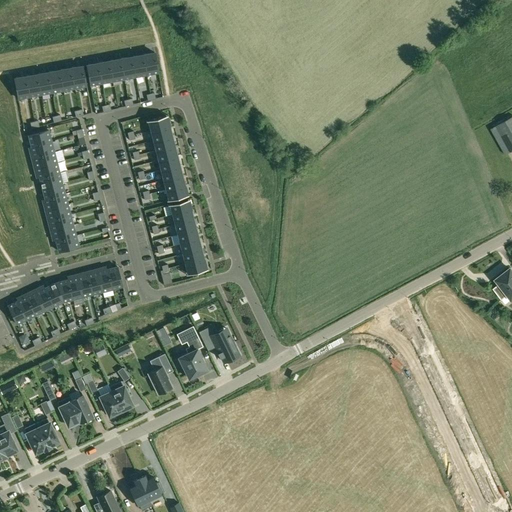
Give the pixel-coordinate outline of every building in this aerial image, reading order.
[(155,52),(143,55),(147,74),(158,72),(155,52)] [(143,55),(132,57),(135,77),(147,74),(143,55)] [(132,57),(120,59),(124,79),(135,77),(132,57)] [(120,59),(109,61),(113,81),(124,79),(120,59)] [(109,61),(98,63),(102,83),(113,81),(109,61)] [(98,63),(86,65),(90,85),(102,83),(98,63)] [(82,66),(71,68),(74,88),(86,86),(82,66)] [(71,68),(59,70),(63,90),(74,88),(71,68)] [(59,70),(48,72),(52,92),(63,90),(59,70)] [(48,72),(37,74),(41,94),(52,92),(48,72)] [(37,74),(26,76),(29,96),(41,94),(37,74)] [(26,76),(14,79),(18,98),(29,96),(26,76)] [(166,116),(148,120),(150,131),(168,126),(166,116)] [(511,116),(496,126),(492,128),(502,145),(506,143),(511,152),(511,151),(511,116)] [(168,126),(150,131),(153,141),(171,136),(168,126)] [(48,130),(28,135),(31,146),(51,141),(48,130)] [(171,136),(153,141),(155,150),(174,146),(171,136)] [(51,141),(31,146),(34,157),(54,151),(51,141)] [(174,146),(155,150),(158,160),(176,156),(174,146)] [(54,151),(34,157),(37,167),(56,162),(54,151)] [(176,156),(158,160),(160,170),(179,165),(176,156)] [(56,162),(37,167),(39,178),(59,172),(56,162)] [(179,165),(160,170),(163,180),(181,175),(179,165)] [(59,172),(39,178),(42,188),(62,183),(59,172)] [(181,175),(163,180),(166,190),(184,185),(181,175)] [(62,183),(42,188),(45,198),(65,193),(62,183)] [(184,185),(166,190),(168,200),(186,196),(184,185)] [(65,193),(45,198),(47,209),(67,204),(65,193)] [(187,199),(169,204),(172,214),(190,210),(187,199)] [(67,204),(47,209),(50,219),(70,214),(67,204)] [(190,210),(172,214),(175,224),(193,220),(190,210)] [(70,214),(50,219),(53,230),(73,225),(70,214)] [(193,220),(175,224),(177,234),(195,230),(193,220)] [(73,225),(53,230),(56,240),(75,235),(73,225)] [(195,230),(177,234),(180,244),(198,239),(195,230)] [(75,235),(56,240),(58,251),(78,246),(75,235)] [(198,239),(180,244),(182,254),(200,249),(198,239)] [(200,249),(182,254),(185,264),(203,259),(200,249)] [(203,259),(185,264),(187,274),(206,270),(203,259)] [(117,266),(107,269),(112,289),(122,286),(117,266)] [(500,284),(494,289),(502,299),(508,294),(511,299),(511,298),(511,270),(510,268),(496,279),(500,284)] [(107,269),(97,272),(102,292),(112,289),(107,269)] [(97,272),(87,274),(92,294),(102,292),(97,272)] [(87,274),(77,277),(82,297),(92,294),(87,274)] [(77,277),(67,279),(72,299),(82,297),(77,277)] [(67,279),(57,282),(63,302),(72,299),(67,279)] [(56,282),(45,288),(54,306),(63,302),(57,282),(56,282)] [(45,288),(35,292),(44,310),(54,306),(45,288)] [(35,292),(26,296),(35,315),(44,310),(35,292)] [(26,296),(17,301),(26,319),(35,315),(26,296)] [(437,302),(436,303),(446,324),(457,319),(459,323),(465,320),(460,310),(454,312),(449,300),(438,305),(437,302)] [(17,301),(7,305),(16,324),(26,319),(17,301)] [(436,303),(425,308),(435,329),(446,324),(436,303)] [(197,312),(191,315),(194,321),(200,318),(197,312)] [(211,325),(198,331),(207,350),(216,346),(219,352),(217,352),(220,358),(221,357),(223,362),(238,354),(229,334),(225,327),(215,332),(211,325)] [(182,331),(182,332),(186,341),(187,341),(189,347),(188,347),(186,349),(188,353),(179,357),(179,359),(177,359),(181,368),(183,367),(189,378),(190,378),(191,379),(198,376),(197,374),(207,369),(197,349),(192,339),(198,336),(193,326),(182,331)] [(452,337),(441,342),(444,348),(455,343),(452,337)] [(93,347),(95,352),(103,348),(101,343),(93,347)] [(114,349),(117,356),(130,350),(127,344),(114,349)] [(356,348),(342,355),(348,367),(343,370),(348,381),(354,378),(352,374),(363,368),(358,358),(361,357),(356,348)] [(460,349),(444,357),(448,366),(465,358),(460,349)] [(172,387),(165,374),(173,371),(164,353),(150,361),(154,370),(148,373),(152,381),(151,382),(154,388),(155,388),(158,394),(163,391),(163,393),(170,389),(169,388),(172,387)] [(465,358),(448,366),(452,375),(469,367),(465,358)] [(318,370),(317,370),(326,390),(337,385),(339,389),(345,386),(340,375),(335,378),(329,365),(318,370)] [(469,367),(452,375),(456,384),(473,376),(469,367)] [(117,371),(124,381),(129,377),(122,368),(117,371)] [(317,368),(305,373),(306,376),(312,388),(306,391),(311,402),(317,399),(315,394),(326,390),(317,370),(318,370),(317,368)] [(78,369),(72,372),(75,380),(80,391),(86,388),(81,378),(82,377),(78,369)] [(473,376),(456,384),(460,392),(477,385),(473,376)] [(399,378),(382,386),(386,395),(403,387),(399,378)] [(86,383),(91,393),(97,391),(91,380),(86,383)] [(47,381),(42,383),(50,400),(55,397),(49,384),(48,381),(47,381)] [(110,386),(121,410),(126,408),(127,409),(133,406),(128,396),(130,395),(127,389),(125,389),(121,381),(110,386)] [(292,382),(280,387),(287,402),(281,405),(286,416),(292,413),(290,408),(302,403),(292,382)] [(477,385),(460,392),(464,401),(481,393),(477,385)] [(121,410),(110,386),(109,386),(111,391),(100,396),(110,417),(116,414),(115,413),(121,410)] [(403,387),(386,395),(390,404),(407,396),(403,387)] [(481,393),(464,401),(468,410),(485,402),(481,393)] [(71,401),(80,420),(80,421),(83,420),(84,422),(90,419),(90,417),(92,416),(82,395),(71,400),(69,396),(70,400),(71,401)] [(70,400),(69,396),(57,402),(68,426),(70,425),(73,424),(80,421),(80,420),(71,401),(70,400)] [(407,396),(390,404),(394,412),(411,405),(407,396)] [(266,397),(252,403),(256,412),(258,411),(262,421),(274,416),(276,420),(282,418),(277,407),(271,409),(266,397)] [(40,403),(45,414),(51,412),(46,401),(40,403)] [(485,402),(468,410),(472,418),(489,411),(485,402)] [(411,405),(394,412),(398,421),(415,413),(411,405)] [(489,411),(472,418),(476,427),(493,419),(489,411)] [(5,424),(0,426),(0,444),(6,456),(5,455),(17,450),(9,434),(9,433),(14,430),(7,413),(1,416),(5,424)] [(242,413),(230,418),(239,437),(250,432),(252,437),(258,434),(253,423),(247,425),(242,413)] [(415,413),(398,421),(402,430),(419,422),(415,413)] [(22,425),(17,414),(12,417),(17,428),(22,425)] [(36,423),(47,448),(51,446),(50,445),(52,444),(53,444),(57,442),(58,441),(47,417),(36,423)] [(230,418),(219,423),(225,436),(219,438),(224,449),(230,446),(228,442),(239,437),(230,418)] [(493,419),(476,427),(481,436),(497,428),(493,419)] [(419,422),(402,430),(407,438),(423,431),(419,422)] [(47,448),(36,423),(24,428),(35,452),(37,451),(37,452),(41,450),(43,449),(44,450),(47,448)] [(497,428),(481,436),(485,445),(501,437),(497,428)] [(423,431),(407,438),(411,447),(427,439),(423,431)] [(206,432),(194,437),(201,452),(195,454),(200,465),(206,463),(204,458),(215,453),(206,432)] [(501,437),(485,445),(489,453),(505,446),(501,437)] [(427,439),(411,447),(415,456),(431,448),(427,439)] [(176,443),(162,449),(166,458),(168,457),(173,467),(184,462),(186,466),(192,464),(187,453),(182,455),(176,443)] [(505,446),(489,453),(493,462),(509,454),(505,446)] [(431,448),(415,456),(419,465),(435,457),(431,448)] [(331,461),(320,466),(329,485),(340,480),(335,467),(340,465),(335,454),(329,457),(331,461)] [(511,460),(509,454),(493,462),(497,471),(511,463),(511,460)] [(435,457),(419,465),(423,473),(439,466),(435,457)] [(511,463),(497,471),(501,479),(511,474),(511,463)] [(308,466),(301,469),(306,480),(312,478),(318,490),(329,485),(320,466),(310,471),(308,466)] [(439,466),(423,473),(427,482),(443,474),(439,466)] [(293,476),(283,481),(293,502),(304,497),(303,494),(297,482),(303,479),(298,468),(291,471),(293,476)] [(443,474),(427,482),(431,491),(447,483),(443,474)] [(511,474),(501,479),(505,489),(511,485),(511,474)] [(145,475),(139,478),(149,500),(161,494),(160,493),(163,492),(158,482),(155,483),(152,476),(146,479),(145,475)] [(135,484),(129,487),(138,505),(139,505),(142,510),(152,505),(149,500),(139,478),(133,480),(135,484)] [(270,481),(264,484),(269,495),(275,492),(281,507),(293,502),(283,481),(272,486),(270,481)] [(447,483),(431,491),(435,499),(451,492),(447,483)] [(257,493),(247,498),(253,511),(266,511),(267,511),(261,499),(267,497),(261,486),(255,489),(257,493)] [(98,496),(97,496),(104,511),(102,511),(118,511),(120,511),(110,490),(105,493),(104,490),(97,493),(98,496)] [(451,492),(435,499),(439,508),(455,500),(451,492)] [(369,497),(353,505),(356,511),(361,511),(374,507),(369,497)] [(234,499),(228,502),(232,511),(233,511),(238,510),(239,511),(253,511),(247,498),(236,503),(234,499)] [(455,500),(439,508),(440,511),(454,511),(460,510),(455,500)] [(182,511),(178,502),(169,507),(171,511),(182,511)]
